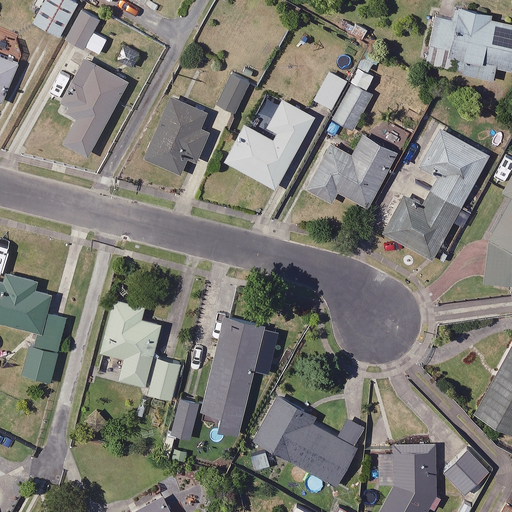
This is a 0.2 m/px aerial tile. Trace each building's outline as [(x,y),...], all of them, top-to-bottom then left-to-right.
[(76,0),(36,0),(29,15),(60,31),(76,0)] [(509,64),(511,52),(511,13),(451,0),(438,0),(425,57),(492,72),(494,61),(509,64)] [(100,14),(82,4),(67,34),(84,43),(100,14)] [(19,57),(0,48),(0,96),(3,97),(19,57)] [(128,77),(80,50),(54,96),(77,109),(62,136),(87,150),(128,77)] [(367,84),(372,73),(367,70),(373,57),(363,52),(332,114),(354,125),(373,87),(367,84)] [(345,75),(328,66),(314,95),(331,103),(345,75)] [(248,77),(230,70),(217,100),(235,108),(248,77)] [(314,111),(279,92),(261,127),(243,118),(223,155),(275,183),(314,111)] [(206,108),(171,93),(145,152),(180,168),(187,152),(196,156),(209,126),(200,123),(206,108)] [(404,129),(381,117),(375,129),(365,124),(351,150),(328,138),(305,182),(331,196),(336,185),(366,201),(404,129)] [(488,150),(433,120),(377,224),(432,254),(488,150)] [(510,193),(484,242),(482,278),(511,279),(511,172),(503,189),(510,193)] [(46,278),(0,266),(0,316),(33,325),(22,369),(50,376),(66,312),(46,307),(50,289),(44,287),(46,278)] [(144,380),(160,318),(142,314),(146,298),(115,290),(101,346),(124,352),(118,373),(144,380)] [(237,426),(253,367),(260,370),(264,358),(254,355),(263,319),(225,309),(201,404),(218,408),(215,420),(237,426)] [(511,341),(476,408),(511,427),(511,341)] [(181,356),(158,350),(148,387),(170,393),(181,356)] [(315,408),(278,387),(253,434),(336,479),(355,442),(310,418),(315,408)] [(199,398),(180,393),(171,427),(190,432),(199,398)] [(388,418),(369,418),(370,445),(390,444),(388,418)] [(435,441),(397,439),(396,458),(395,480),(376,511),(422,511),(428,502),(435,506),(441,494),(433,488),(435,441)] [(487,467),(466,446),(444,468),(464,489),(487,467)] [(393,451),(369,449),(367,477),(390,479),(393,451)] [(173,511),(163,491),(120,511),(173,511)] [(511,511),(511,501),(504,497),(496,511),(511,511)]
